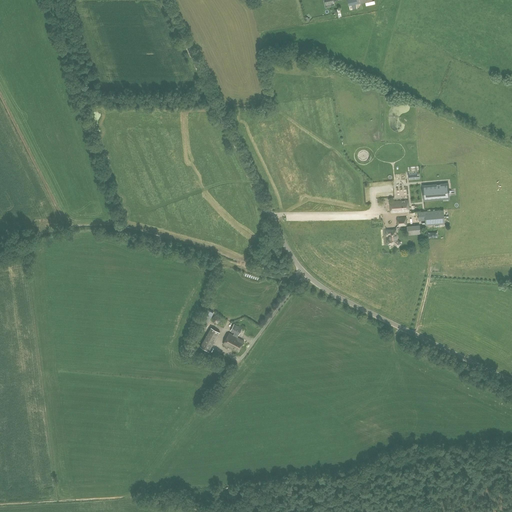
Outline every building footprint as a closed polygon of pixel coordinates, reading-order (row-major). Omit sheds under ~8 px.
[(423,199),(445,197),(445,190),(447,190),(447,184),(422,186),(423,199)] [(391,212),(409,211),(409,200),(390,201),(391,212)] [(444,222),(443,210),(418,212),(418,219),(425,219),(425,223),(444,222)] [(407,216),(397,217),(398,226),(408,225),(407,216)] [(396,239),(396,234),(396,230),(386,230),(387,235),(389,235),(389,240),(387,240),(388,244),(393,244),(395,243),(395,245),(397,247),(398,247),(400,244),(400,243),(398,241),(397,241),(397,239),(396,239)] [(229,332),(223,343),(238,351),(244,340),(237,336),(242,328),(234,323),(230,330),(235,332),(234,334),(229,332)] [(211,326),(200,345),(209,350),(220,331),(211,326)]
